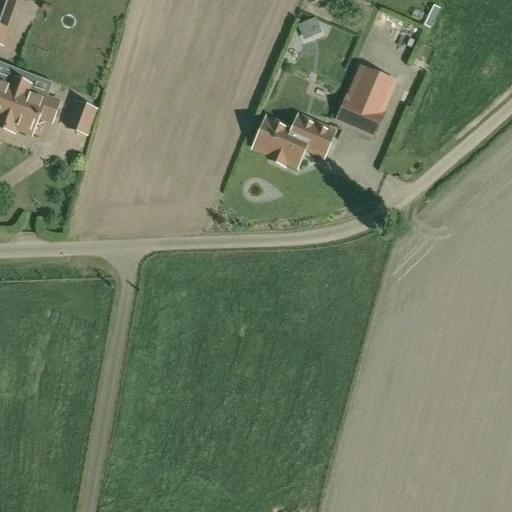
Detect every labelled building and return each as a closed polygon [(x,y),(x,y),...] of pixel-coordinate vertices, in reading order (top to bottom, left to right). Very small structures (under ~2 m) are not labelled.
[(0,0),(0,45),(1,46),(18,0),(0,0)] [(84,0),(81,12),(98,17),(103,0),(84,0)] [(83,54),(92,20),(78,16),(69,50),(83,54)] [(300,27),(304,37),(317,32),(313,22),(300,27)] [(342,98),(346,101),(338,121),(372,136),(381,116),(360,106),(371,79),(353,71),(342,98)] [(10,85),(0,81),(0,126),(13,132),(15,130),(31,137),(38,118),(52,123),(59,104),(29,92),(31,87),(11,80),(10,85)] [(74,107),(64,131),(83,138),(92,114),(74,107)] [(283,167),(285,163),(296,168),(304,150),(323,158),(333,134),(298,119),(293,131),(266,120),(254,149),(270,156),(268,161),(283,167)]
